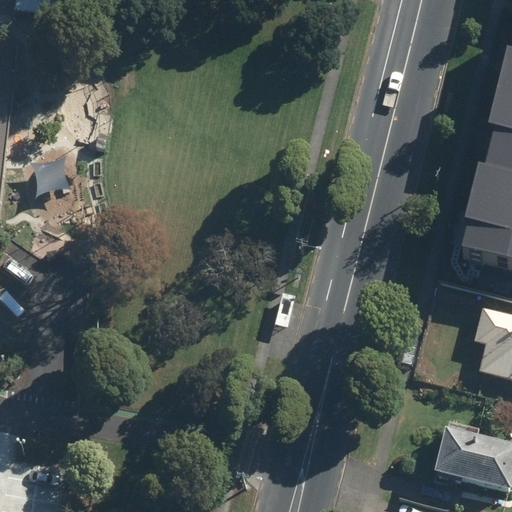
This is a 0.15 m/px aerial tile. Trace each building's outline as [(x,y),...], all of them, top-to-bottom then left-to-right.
[(0,234),(23,45),(0,41),(0,234)] [(511,52),(465,243),(511,254),(511,52)] [(482,375),(511,383),(511,318),(490,312),(480,349),(489,351),(482,375)] [(62,511),(67,468),(15,462),(19,433),(0,430),(0,511),(62,511)] [(440,480),(511,496),(511,447),(450,433),(440,480)]
